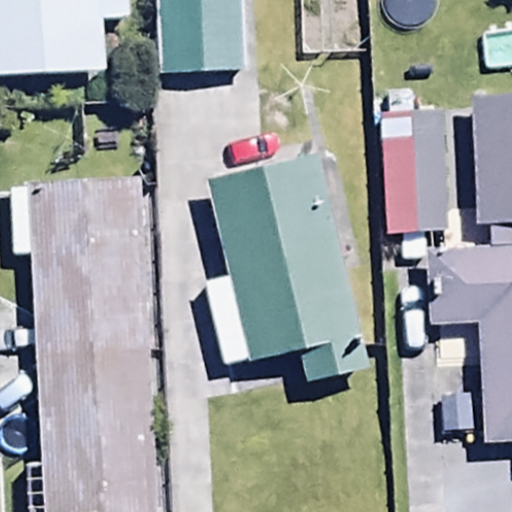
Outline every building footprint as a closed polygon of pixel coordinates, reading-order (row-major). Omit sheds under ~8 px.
[(0,0),(0,82),(105,80),(104,30),(129,29),(128,0),(0,0)] [(246,0),(152,0),(156,83),(162,83),(165,135),(203,134),(200,83),(251,81),(246,0)] [(489,235),(511,233),(511,103),(470,106),(476,236),(489,235)] [(439,124),(378,127),(384,242),(446,239),(439,124)] [(205,191),(226,282),(202,287),(222,372),(246,367),(247,374),(297,363),(303,392),(370,377),(346,275),(355,273),(330,162),(205,191)] [(157,511),(141,189),(8,196),(12,268),(30,267),(41,470),(23,471),(25,511),(157,511)] [(511,233),(489,235),(490,258),(423,261),(427,337),(473,335),(479,452),(511,450),(511,233)]
